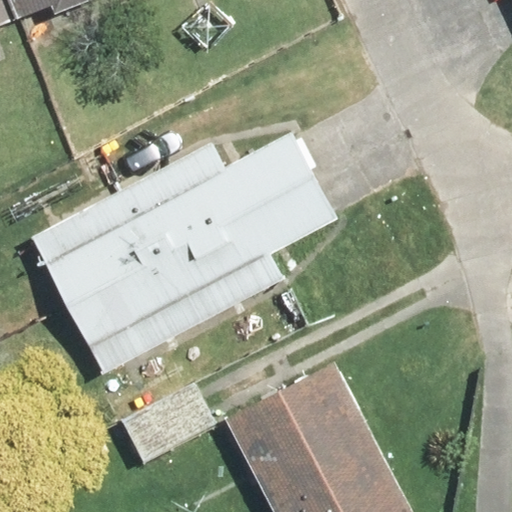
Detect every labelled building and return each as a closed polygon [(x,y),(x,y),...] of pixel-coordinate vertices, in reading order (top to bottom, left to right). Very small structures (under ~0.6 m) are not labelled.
[(104,0),(10,0),(24,33),(104,0)] [(0,30),(9,27),(0,3),(0,30)] [(292,135),(227,169),(214,146),(36,241),(107,373),(285,278),(273,255),(338,221),(292,135)] [(413,511),(338,363),(230,418),(277,511),(413,511)] [(148,463),(225,422),(202,380),(125,421),(148,463)]
